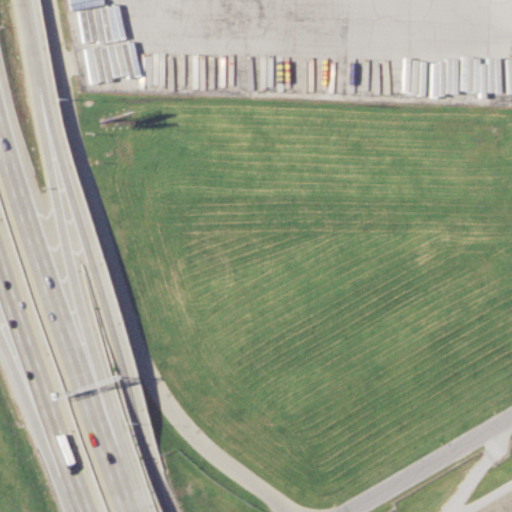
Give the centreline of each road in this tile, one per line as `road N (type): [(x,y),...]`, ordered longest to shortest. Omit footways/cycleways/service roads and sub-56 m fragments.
road 1 (residential): [(284,511),(181,425),(151,382),(66,109),(45,0)]
road 2 (motorway): [(165,511),(125,407),(17,0)]
road 3 (motorway): [(89,402),(21,20)]
road 4 (motorway): [(89,402),(0,149)]
road 5 (motorway): [(0,260),(82,511)]
road 6 (residential): [(347,511),(511,417)]
